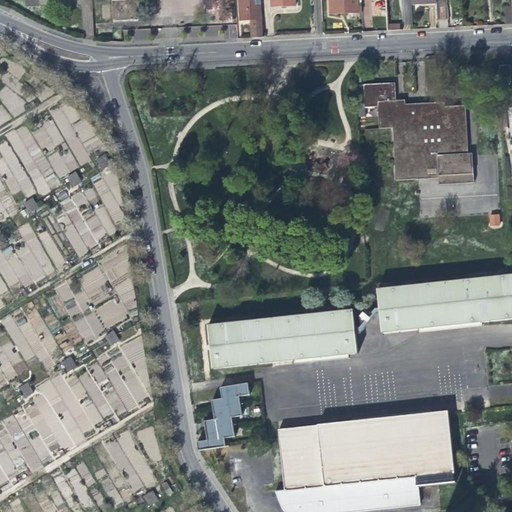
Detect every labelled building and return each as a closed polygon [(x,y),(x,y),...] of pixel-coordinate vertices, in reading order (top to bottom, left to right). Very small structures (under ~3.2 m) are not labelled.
[(136,0),(111,0),(112,21),(124,21),(138,20),(136,0)] [(252,38),(263,37),(261,0),(239,0),(240,20),(245,20),(251,20),(252,38)] [(357,0),(329,0),(330,14),(344,14),(361,13),(361,6),(357,6),(357,0)] [(438,9),(438,22),(450,21),(449,8),(438,9)] [(511,65),(501,66),(502,83),(511,82),(511,71),(511,70),(511,65)] [(396,81),(365,81),(366,104),(379,104),(380,126),(394,125),(397,179),(417,178),(440,177),(440,184),(475,182),(474,154),(470,154),(468,105),(447,106),(447,102),(430,102),(407,103),(406,98),(397,98),(396,81)] [(3,175),(13,194),(22,190),(25,198),(39,192),(41,196),(61,186),(57,178),(78,168),(68,147),(76,144),(73,137),(64,142),(53,119),(28,130),(26,125),(5,135),(8,140),(0,144),(0,174),(1,176),(3,175)] [(97,176),(106,170),(101,161),(92,167),(97,176)] [(68,194),(77,189),(72,179),(62,185),(68,194)] [(24,220),(33,214),(28,204),(18,210),(24,220)] [(489,214),(489,226),(500,225),(499,214),(489,214)] [(118,261),(105,267),(110,281),(124,276),(118,261)] [(74,277),(55,287),(84,342),(128,318),(121,305),(135,297),(127,281),(113,288),(118,297),(91,310),(85,298),(109,285),(99,267),(75,279),(74,277)] [(511,273),(508,274),(376,287),(378,306),(379,314),(380,324),(381,333),(418,329),(480,322),(489,321),(511,319),(511,273)] [(260,363),(294,359),(347,353),(357,352),(355,335),(355,327),(354,316),(353,308),(209,322),(211,347),(213,368),(260,363)] [(10,316),(2,321),(26,361),(32,357),(16,332),(19,330),(10,316)] [(481,325),(480,322),(418,329),(419,332),(481,325)] [(104,355),(113,349),(108,340),(98,345),(104,355)] [(348,356),(347,353),(294,359),(294,362),(348,356)] [(61,381),(70,375),(65,365),(55,371),(61,381)] [(248,384),(220,388),(221,394),(221,396),(225,396),(225,400),(211,402),(213,417),(217,416),(217,419),(217,420),(203,422),(205,437),(209,436),(209,439),(210,441),(196,443),(197,452),(227,448),(226,439),(234,438),(233,427),(236,427),(234,418),(242,417),(240,405),(244,405),(243,397),(250,396),(248,384)] [(18,407),(27,401),(22,391),(12,397),(18,407)] [(443,414),(281,431),(285,476),(276,477),(279,506),(280,509),(280,510),(281,511),(368,511),(415,507),(413,489),(451,485),(443,414)] [(139,511),(142,511),(150,508),(144,498),(135,504),(139,511)]
